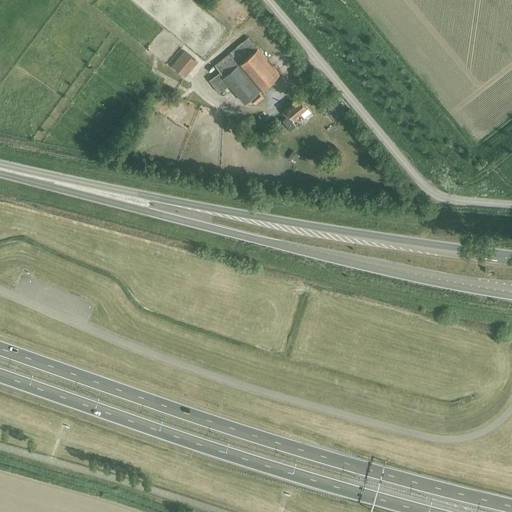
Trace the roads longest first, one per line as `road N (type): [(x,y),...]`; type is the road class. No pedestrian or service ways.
road 1 (trunk): [(511,507),(277,443),(0,348)]
road 2 (trunk): [(0,170),(288,247),(511,292)]
road 3 (trunk): [(511,258),(0,170)]
road 4 (trunk): [(0,376),(424,511)]
road 5 (unclassified): [(511,205),(432,197),(259,0)]
